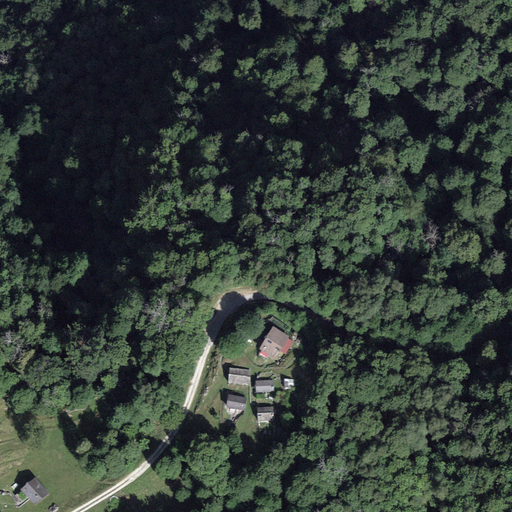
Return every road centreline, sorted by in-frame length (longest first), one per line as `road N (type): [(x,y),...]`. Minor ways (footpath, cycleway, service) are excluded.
road 1 (unclassified): [(511,327),(443,357),(406,355),(294,302),(256,293),(226,305),(210,329),(170,437)]
road 2 (track): [(187,402),(161,415),(113,399),(58,423)]
